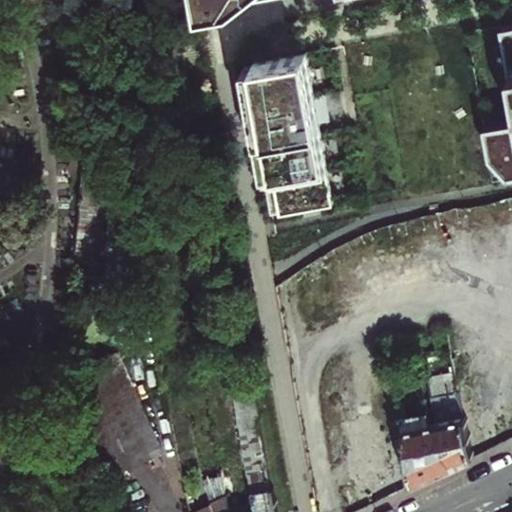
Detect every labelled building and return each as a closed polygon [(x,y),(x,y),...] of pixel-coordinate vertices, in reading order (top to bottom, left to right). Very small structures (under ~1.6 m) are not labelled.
[(511,21),(499,24),(511,93),(511,118),(482,124),(493,178),(511,174),(511,21)] [(301,208),(327,203),(302,52),(248,62),(264,154),(274,213),(301,208)] [(80,156),(75,258),(102,259),(106,158),(80,156)] [(163,451),(118,351),(73,378),(118,478),(163,451)] [(448,463),(471,452),(465,425),(462,405),(456,377),(443,379),(445,388),(443,388),(448,415),(438,416),(448,463)] [(412,480),(448,463),(438,416),(434,417),(431,417),(420,419),(418,411),(415,395),(408,396),(407,391),(397,393),(403,426),(412,480)] [(258,468),(269,466),(255,393),(234,396),(245,448),(254,447),(258,468)] [(429,409),(418,411),(420,419),(431,417),(429,409)] [(277,511),(269,466),(258,468),(254,447),(245,448),(247,465),(248,471),(253,497),(255,511),(277,511)] [(255,511),(253,497),(241,499),(234,462),(221,464),(227,497),(229,511),(255,511)] [(229,511),(227,497),(214,504),(215,510),(209,511),(229,511)]
